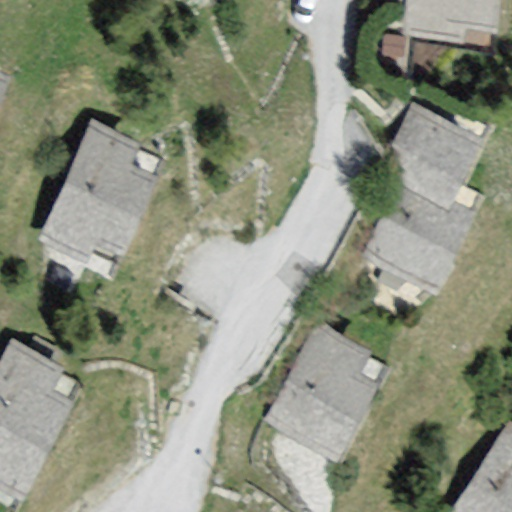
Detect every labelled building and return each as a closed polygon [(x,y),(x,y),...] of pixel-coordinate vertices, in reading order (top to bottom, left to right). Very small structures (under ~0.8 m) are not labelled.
[(410,0),(407,29),(489,39),(493,0),(410,0)] [(499,137),(418,104),(352,259),(434,293),(499,137)] [(172,155),(95,124),(42,250),(119,282),(172,155)] [(400,366),(325,323),(270,420),(345,463),(400,366)] [(89,378),(16,341),(0,372),(0,488),(25,501),(89,378)] [(511,511),(511,422),(460,511),(511,511)]
